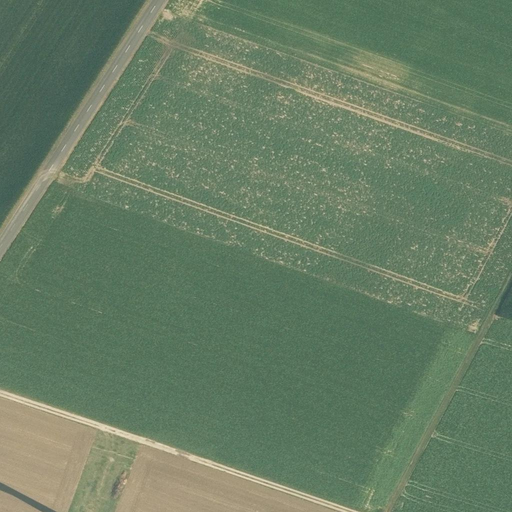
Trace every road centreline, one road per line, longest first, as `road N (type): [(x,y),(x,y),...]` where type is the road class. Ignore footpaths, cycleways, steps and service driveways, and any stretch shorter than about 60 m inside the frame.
road 1 (secondary): [(161,0),(0,250)]
road 2 (track): [(511,281),(389,511)]
road 3 (track): [(338,511),(118,436)]
